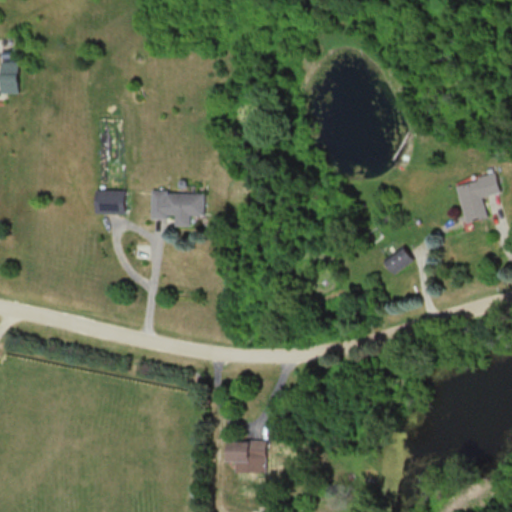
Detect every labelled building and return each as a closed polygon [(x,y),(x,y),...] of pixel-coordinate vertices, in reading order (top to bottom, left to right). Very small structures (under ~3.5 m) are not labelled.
[(19,61),(1,60),(0,79),(0,91),(19,92),(19,61)] [(457,183),(466,222),(488,217),(483,196),(501,192),(496,173),(457,183)] [(126,189),(97,188),(96,212),(125,213),(126,189)] [(152,216),(177,216),(176,225),(191,225),(192,214),(205,214),(206,192),(153,191),(152,216)] [(394,273),(413,258),(404,247),(385,261),(394,273)] [(270,440),(232,439),(232,460),(239,460),(239,471),(269,472),(270,440)]
